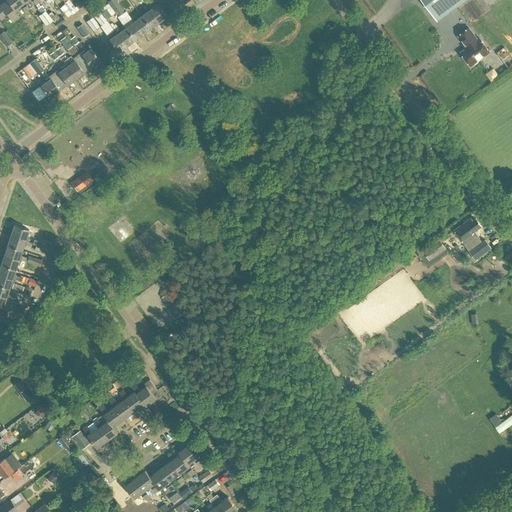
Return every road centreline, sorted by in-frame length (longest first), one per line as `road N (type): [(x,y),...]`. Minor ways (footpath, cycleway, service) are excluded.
road 1 (unclassified): [(192,405),(11,159)]
road 2 (residential): [(511,239),(335,0)]
road 3 (residential): [(11,159),(219,0)]
road 4 (unclassified): [(270,511),(192,405)]
